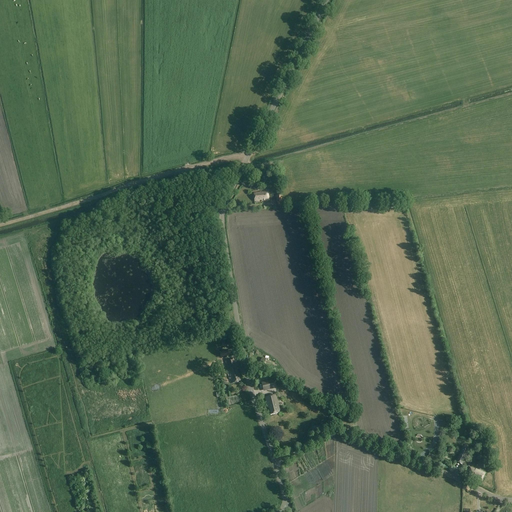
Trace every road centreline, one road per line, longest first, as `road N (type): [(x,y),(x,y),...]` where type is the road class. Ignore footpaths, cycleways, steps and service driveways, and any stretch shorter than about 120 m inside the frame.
road 1 (tertiary): [(275,464),(243,361),(221,213),(326,0)]
road 2 (track): [(248,154),(0,224)]
road 3 (unclassified): [(275,464),(338,433),(511,499)]
